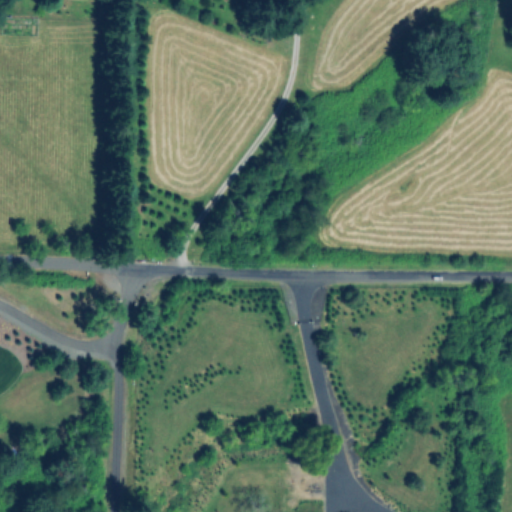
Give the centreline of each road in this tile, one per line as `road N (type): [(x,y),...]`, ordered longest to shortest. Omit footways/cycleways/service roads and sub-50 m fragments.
road 1 (residential): [(0,261),(511,276)]
road 2 (residential): [(134,268),(115,343),(109,511)]
road 3 (residential): [(115,343),(70,342),(0,305)]
